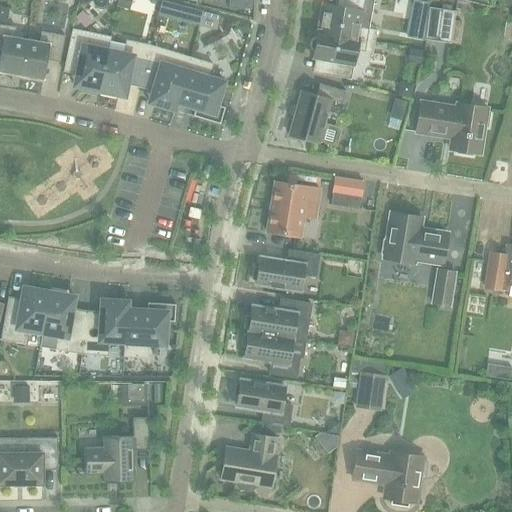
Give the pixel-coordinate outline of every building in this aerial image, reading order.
[(161,0),(157,15),(178,21),(198,26),(199,25),(203,11),(182,6),(161,0)] [(228,0),(228,8),(251,9),(250,0),(228,0)] [(368,28),(359,27),(363,0),(335,0),(334,6),(322,4),(317,31),(366,40),(368,28)] [(419,0),(413,0),(407,36),(422,39),(428,2),(419,0)] [(450,43),(454,11),(440,9),(436,41),(450,43)] [(203,11),(199,25),(215,30),(219,16),(203,11)] [(0,71),(19,75),(25,40),(13,37),(15,27),(0,24),(0,71)] [(71,28),(63,71),(75,74),(75,78),(81,79),(79,87),(99,91),(109,36),(71,28)] [(25,40),(19,75),(43,79),(46,59),(59,62),(64,35),(40,31),(38,42),(25,40)] [(364,51),(366,40),(317,31),(316,36),(312,38),(310,41),(309,45),(310,49),(314,52),(313,57),(325,60),(322,74),(350,79),(355,50),(364,51)] [(107,50),(99,91),(106,92),(118,95),(120,87),(126,89),(127,85),(139,87),(150,45),(125,40),(122,53),(115,52),(107,50)] [(150,45),(139,87),(151,91),(150,95),(156,97),(154,104),(164,107),(174,110),(176,103),(189,57),(180,54),(150,45)] [(409,47),(408,53),(412,60),(419,62),(421,50),(409,47)] [(189,57),(176,103),(194,108),(192,116),(219,124),(224,107),(217,105),(224,82),(208,77),(212,63),(190,57),(189,57)] [(398,81),(396,94),(410,96),(411,83),(398,81)] [(315,95),(300,91),(288,134),(318,143),(330,100),(342,104),(346,91),(319,84),(315,95)] [(394,97),(389,116),(400,119),(406,100),(394,97)] [(457,150),(456,153),(471,155),(472,152),(479,153),(483,127),(487,127),(489,112),(486,111),(486,109),(456,104),(455,107),(421,102),(416,132),(451,137),(449,149),(457,150)] [(333,175),(331,191),(360,195),(362,180),(333,175)] [(314,218),(319,189),(274,182),(266,231),(299,237),(303,216),(314,218)] [(419,229),(421,218),(390,213),(386,239),(383,239),(380,254),(384,254),(383,257),(414,262),(414,259),(442,264),(447,233),(419,229)] [(352,224),(347,249),(364,252),(368,227),(352,224)] [(511,284),(511,245),(505,244),(504,255),(490,252),(484,287),(500,290),(500,289),(508,290),(509,284),(511,284)] [(258,267),(253,267),(251,279),(256,279),(255,283),(299,290),(302,274),(315,276),(318,255),(288,250),(287,261),(260,257),(258,267)] [(454,272),(437,269),(432,303),(448,306),(454,272)] [(42,333),(48,292),(29,288),(28,296),(21,295),(20,299),(7,297),(0,339),(24,344),(26,330),(42,333)] [(81,354),(86,310),(72,308),(73,304),(66,303),(68,295),(48,292),(42,333),(57,335),(54,349),(81,354)] [(245,315),(244,328),(248,328),(247,332),(292,339),(304,341),(310,304),(281,299),(279,310),(252,306),(250,316),(245,315)] [(86,310),(81,354),(108,356),(108,342),(123,343),(124,343),(126,309),(127,309),(127,301),(107,300),(106,308),(100,307),(100,311),(86,310)] [(123,343),(123,356),(147,358),(148,344),(164,345),(166,321),(174,321),(175,304),(146,302),(146,310),(127,309),(126,309),(124,343),(123,343)] [(338,331),(335,346),(350,348),(353,334),(338,331)] [(243,334),(241,346),(245,347),(243,357),(271,362),(269,373),(295,377),(299,356),(302,357),(304,341),(292,339),(247,332),(247,335),(243,334)] [(487,364),(485,376),(509,380),(511,367),(487,364)] [(379,410),(384,376),(385,369),(361,366),(355,406),(379,410)] [(402,367),(388,377),(399,394),(413,385),(402,367)] [(321,373),(319,384),(345,388),(347,377),(321,373)] [(279,434),(281,425),(288,426),(291,405),(281,403),(284,386),(240,379),(239,383),(235,383),(233,395),(237,395),(236,406),(263,410),(261,421),(265,422),(264,431),(279,434)] [(143,382),(124,381),(124,400),(143,400),(143,382)] [(28,384),(14,384),(13,400),(28,401),(28,384)] [(103,474),(103,482),(133,482),(133,449),(148,449),(148,417),(132,417),(132,436),(102,436),(102,447),(84,447),(84,474),(103,474)] [(328,419),(326,431),(338,432),(339,421),(328,419)] [(319,431),(315,435),(327,452),(337,445),(337,434),(319,431)] [(250,490),(253,488),(253,484),(271,487),(276,455),(273,455),(276,437),(252,433),(249,451),(225,447),(220,479),(238,482),(237,485),(239,488),(250,490)] [(0,437),(0,483),(41,483),(41,469),(57,469),(57,437),(25,437),(0,437)] [(380,482),(380,481),(386,482),(384,498),(391,499),(391,504),(407,506),(407,501),(415,503),(419,477),(424,477),(427,461),(422,461),(423,457),(391,452),(390,456),(356,451),(352,478),(380,482)]
